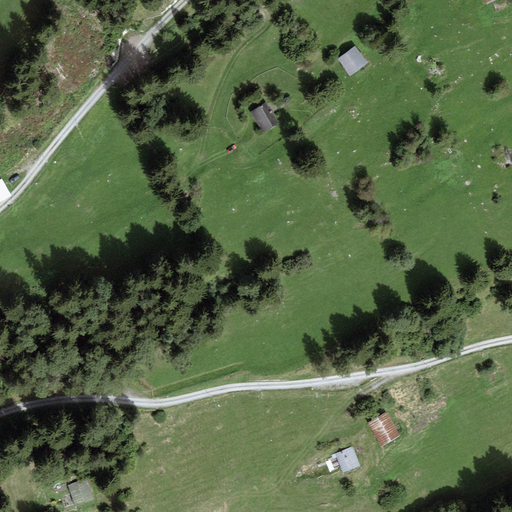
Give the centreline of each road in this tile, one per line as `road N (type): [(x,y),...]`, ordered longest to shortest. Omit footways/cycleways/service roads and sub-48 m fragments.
road 1 (track): [(0,425),(83,402),(334,384),(414,370),(511,339)]
road 2 (track): [(186,0),(0,209)]
